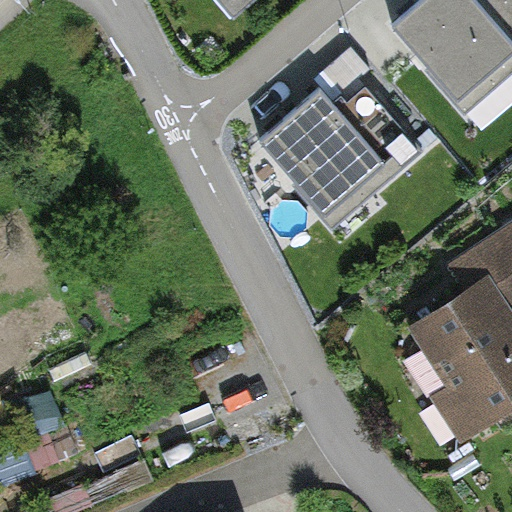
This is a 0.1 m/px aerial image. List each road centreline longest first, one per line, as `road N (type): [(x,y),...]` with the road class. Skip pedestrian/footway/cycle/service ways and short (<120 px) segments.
road 1 (residential): [(400,511),(292,342),(191,145),(186,117)]
road 2 (unknown): [(346,432),(172,511)]
road 3 (residential): [(331,0),(186,117)]
road 4 (residential): [(186,117),(114,0)]
